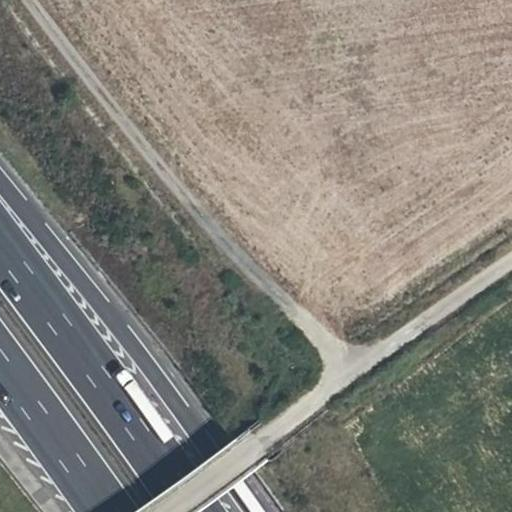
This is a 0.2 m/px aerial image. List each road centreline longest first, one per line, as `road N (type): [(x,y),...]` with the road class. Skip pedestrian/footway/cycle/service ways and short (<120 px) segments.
road 1 (motorway): [(254,511),(173,396),(0,183)]
road 2 (motorway): [(197,511),(0,243)]
road 3 (track): [(354,369),(511,259)]
road 4 (motorway): [(0,364),(110,511)]
road 5 (unclassified): [(152,511),(267,429)]
